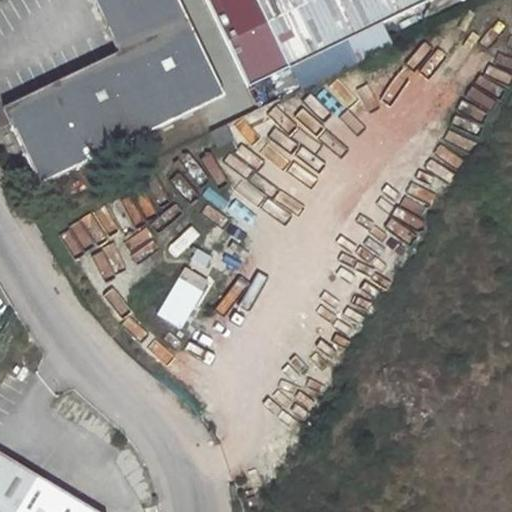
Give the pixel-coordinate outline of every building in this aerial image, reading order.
[(11,125),(41,189),(224,101),(175,0),(90,0),(117,56),(67,80),(17,105),(24,119),(11,125)] [(404,21),(394,0),(256,0),(292,76),(404,21)] [(394,0),(404,21),(447,0),(394,0)] [(17,105),(4,111),(11,125),(24,119),(17,105)] [(226,130),(211,138),(218,153),(234,145),(226,130)] [(107,232),(120,224),(109,207),(96,215),(107,232)] [(203,259),(197,269),(210,276),(216,267),(203,259)] [(187,287),(165,322),(173,327),(178,330),(200,295),(187,287)] [(67,390),(55,411),(85,427),(97,406),(67,390)] [(0,511),(99,511),(0,451),(0,511)]
